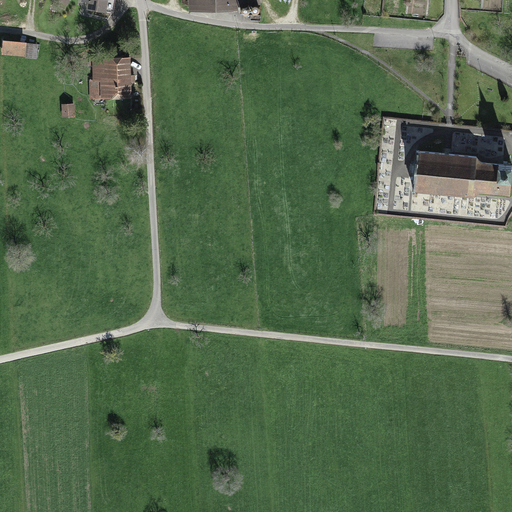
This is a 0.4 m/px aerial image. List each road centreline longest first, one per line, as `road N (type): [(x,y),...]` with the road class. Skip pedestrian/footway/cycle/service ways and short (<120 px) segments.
road 1 (unclassified): [(0,359),(137,328),(152,317),(135,0)]
road 2 (track): [(152,317),(511,358)]
road 3 (residential): [(137,0),(239,25),(451,34)]
road 4 (track): [(0,30),(85,40),(134,0)]
